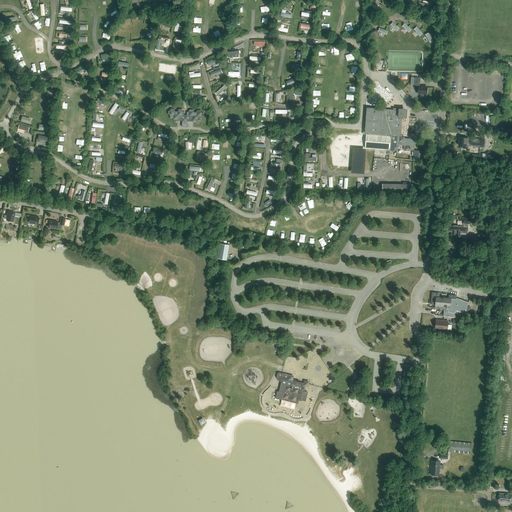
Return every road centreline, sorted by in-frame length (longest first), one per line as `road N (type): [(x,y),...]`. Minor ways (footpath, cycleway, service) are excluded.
road 1 (unclassified): [(451,0),(428,263)]
road 2 (unclassified): [(428,263),(381,273),(352,318),(365,351),(419,360)]
road 3 (unclassified): [(407,511),(419,360)]
